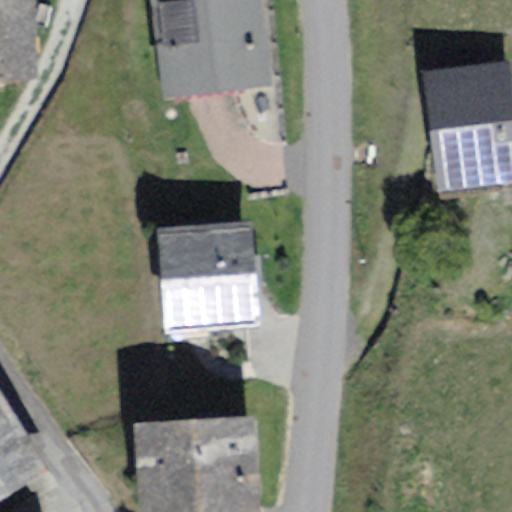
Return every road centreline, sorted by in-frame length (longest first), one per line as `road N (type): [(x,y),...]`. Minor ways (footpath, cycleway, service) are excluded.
road 1 (tertiary): [(313,511),(330,298),(325,0)]
road 2 (track): [(73,0),(0,159)]
road 3 (residential): [(76,511),(0,382)]
